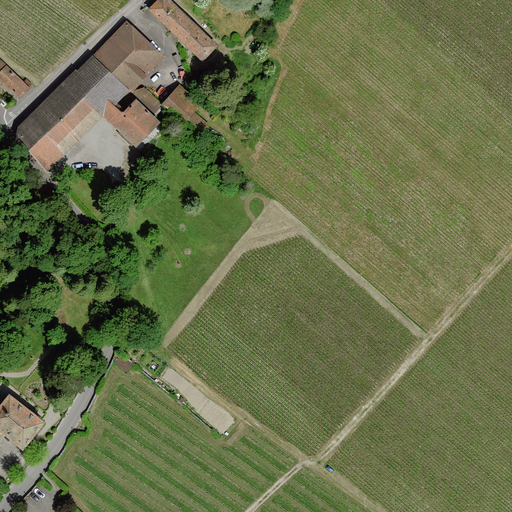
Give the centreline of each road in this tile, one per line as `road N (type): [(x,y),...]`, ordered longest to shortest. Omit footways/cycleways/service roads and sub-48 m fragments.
road 1 (unclassified): [(0,511),(80,408),(119,304),(101,246),(1,129)]
road 2 (track): [(311,465),(511,245)]
road 3 (track): [(377,511),(172,360)]
road 4 (unclassified): [(1,129),(141,0)]
